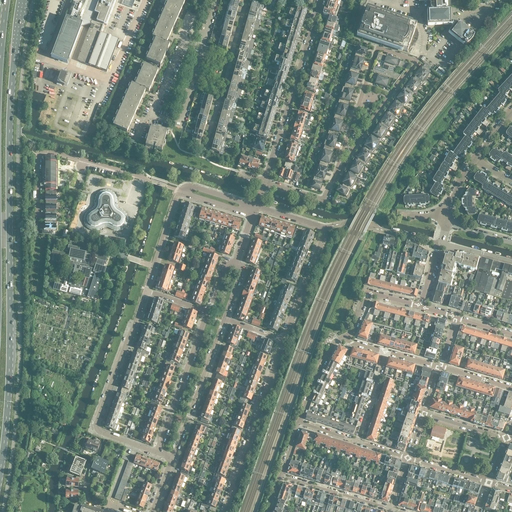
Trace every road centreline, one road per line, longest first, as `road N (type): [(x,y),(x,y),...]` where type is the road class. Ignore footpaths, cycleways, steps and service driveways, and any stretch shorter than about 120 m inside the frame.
road 1 (primary): [(0,470),(9,367),(8,138),(23,0)]
road 2 (residential): [(155,452),(105,434),(98,422),(146,291)]
road 3 (residential): [(283,342),(326,228),(256,205)]
road 4 (residential): [(264,181),(320,0)]
road 5 (residential): [(336,175),(416,62),(375,50)]
road 6 (residential): [(222,511),(283,342)]
road 7 (residential): [(206,313),(155,452)]
road 8 (residential): [(175,459),(226,320)]
road 9 (residential): [(375,50),(336,175)]
